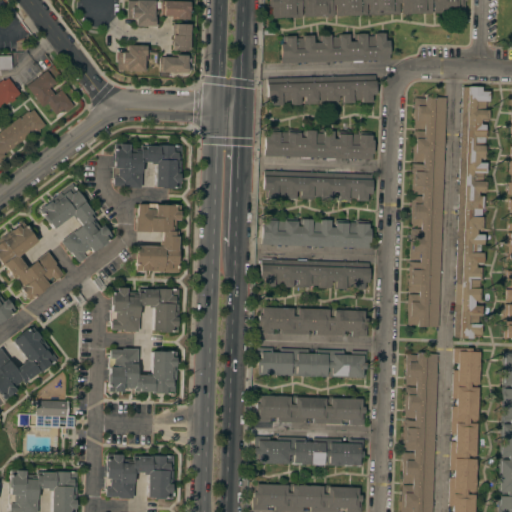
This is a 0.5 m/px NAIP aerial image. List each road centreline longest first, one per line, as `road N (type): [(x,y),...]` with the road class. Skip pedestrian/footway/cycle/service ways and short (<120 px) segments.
road 1 (residential): [(378,511),(398,76)]
road 2 (primary): [(213,107),(199,511)]
road 3 (residential): [(0,200),(121,108),(240,107)]
road 4 (primary): [(226,511),(235,248)]
road 5 (residential): [(29,0),(100,93),(121,108)]
road 6 (primary): [(235,248),(240,107)]
